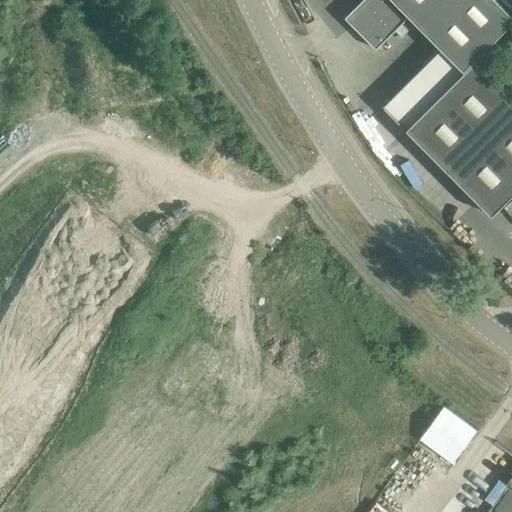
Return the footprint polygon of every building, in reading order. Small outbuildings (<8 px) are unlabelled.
[(442,48),(465,72),(476,61),(479,58),(511,23),(511,14),(497,0),(363,0),(346,18),(377,49),(391,34),(406,19),(405,18),(409,15),(423,30),(442,48)] [(384,107),(407,129),(465,72),(442,48),(384,107)] [(511,196),(511,96),(476,61),(465,72),(407,129),(450,172),(493,215),(511,196)] [(448,410),(445,407),(421,439),(453,462),(465,446),(476,430),(448,410)] [(508,505),(511,499),(511,492),(510,492),(509,491),(502,500),(503,502),(505,503),(507,504),(508,505)]
